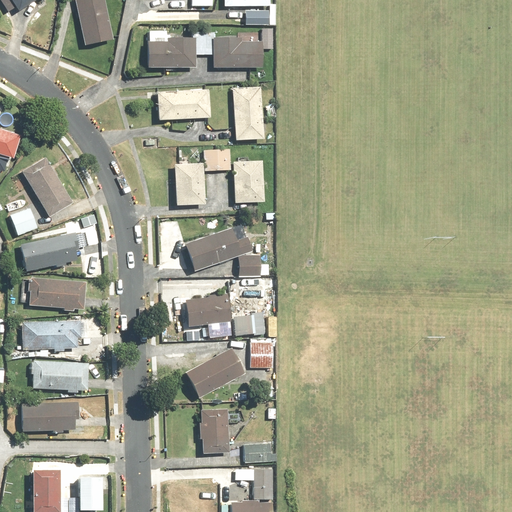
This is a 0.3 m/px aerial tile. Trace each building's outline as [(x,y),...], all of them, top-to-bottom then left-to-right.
[(0,0),(0,10),(7,21),(40,0),(0,0)] [(102,0),(68,0),(80,51),(112,44),(102,0)] [(210,0),(188,0),(188,9),(211,9),(210,0)] [(266,0),(219,0),(220,9),(266,10),(266,0)] [(260,29),(259,52),(271,52),(271,29),(260,29)] [(142,33),(142,74),(189,74),(189,42),(166,42),(166,33),(142,33)] [(216,33),(191,33),(191,59),(209,59),(209,73),(259,73),(259,43),(216,42),(216,33)] [(260,90),(230,90),(230,144),(260,144),(260,90)] [(206,92),(152,94),(154,125),(208,123),(206,92)] [(0,126),(0,153),(12,157),(19,132),(0,126)] [(202,151),(202,174),(227,174),(228,152),(202,151)] [(44,161),(18,175),(43,220),(69,205),(44,161)] [(260,164),(230,163),(229,207),(259,207),(260,164)] [(172,167),(171,210),(200,211),(200,167),(172,167)] [(28,210),(5,219),(13,240),(36,231),(28,210)] [(241,227),(179,249),(189,277),(234,261),(234,279),(258,279),(258,257),(251,257),(251,255),(241,227)] [(71,235),(16,249),(23,276),(78,261),(71,235)] [(26,282),(25,310),(80,311),(81,283),(26,282)] [(180,305),(182,330),(227,327),(225,301),(180,305)] [(17,325),(17,354),(77,355),(78,326),(17,325)] [(227,351),(181,378),(196,403),(242,377),(227,351)] [(269,354),(247,353),(247,370),(268,371),(269,354)] [(84,366),(29,365),(28,395),(84,395),(84,366)] [(73,406),(19,405),(18,433),(73,434),(73,406)] [(197,413),(196,458),(226,458),(227,413),(197,413)] [(241,445),(241,466),(267,467),(267,445),(241,445)] [(31,469),(32,511),(57,511),(56,469),(31,469)] [(255,470),(255,496),(272,496),(272,470),(255,470)] [(76,477),(76,509),(97,508),(96,476),(76,477)] [(231,501),(230,511),(270,511),(270,501),(231,501)]
